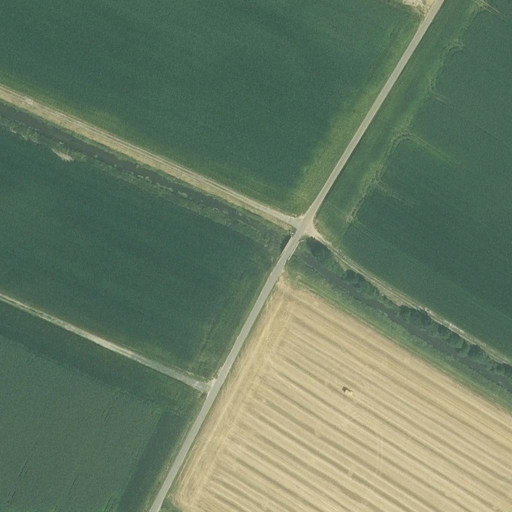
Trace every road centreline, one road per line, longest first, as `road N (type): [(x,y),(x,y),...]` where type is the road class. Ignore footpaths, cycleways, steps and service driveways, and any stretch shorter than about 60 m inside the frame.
road 1 (unclassified): [(152,511),(282,260),(441,0)]
road 2 (track): [(301,227),(0,87)]
road 3 (track): [(301,227),(511,375)]
road 4 (track): [(219,381),(0,299)]
